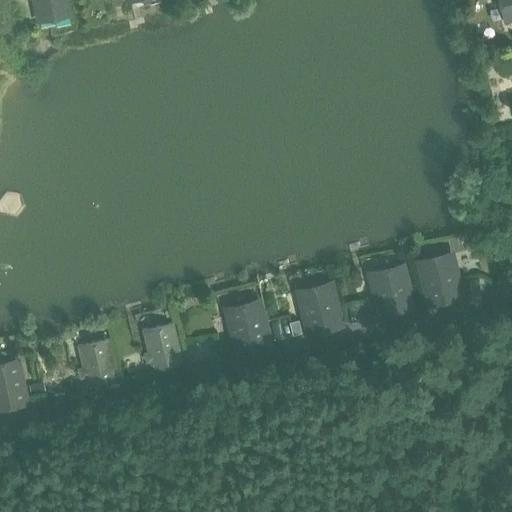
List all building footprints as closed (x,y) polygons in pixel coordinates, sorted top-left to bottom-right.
[(35,0),(39,17),(68,11),(65,0),(35,0)] [(511,0),(498,0),(505,25),(511,23),(511,0)] [(413,259),(425,307),(466,297),(454,249),(413,259)] [(365,270),(377,319),(417,309),(406,260),(365,270)] [(493,268),(472,270),(472,283),(494,282),(493,268)] [(294,287),(306,336),(345,327),(333,278),(294,287)] [(222,305),(234,353),(272,344),(261,296),(222,305)] [(293,332),(302,330),(298,317),(289,319),(293,332)] [(143,329),(153,368),(182,361),(173,321),(143,329)] [(78,344),(87,383),(117,377),(108,337),(78,344)] [(0,359),(0,410),(30,404),(20,356),(0,359)] [(26,385),(29,396),(44,393),(42,382),(26,385)] [(64,393),(53,394),(55,402),(65,400),(64,393)]
